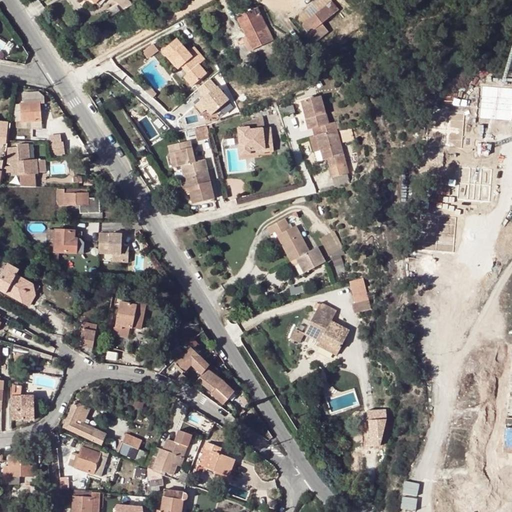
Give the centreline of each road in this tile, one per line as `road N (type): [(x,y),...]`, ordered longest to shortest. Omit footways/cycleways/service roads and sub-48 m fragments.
road 1 (tertiary): [(306,472),(157,228)]
road 2 (residential): [(306,472),(272,458),(186,394),(78,361)]
road 3 (track): [(461,361),(448,290),(476,163)]
road 4 (tertiary): [(157,228),(59,78)]
road 5 (residential): [(303,170),(299,191),(157,228)]
road 6 (unclassified): [(420,511),(440,412),(461,361)]
